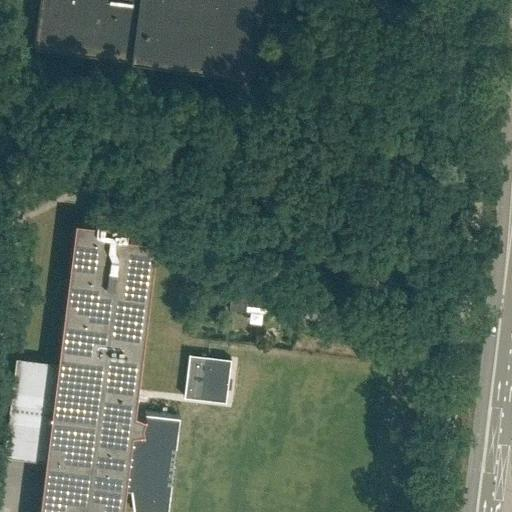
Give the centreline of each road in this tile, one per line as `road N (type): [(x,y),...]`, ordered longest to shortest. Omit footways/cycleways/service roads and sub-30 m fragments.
road 1 (tertiary): [(478,511),(507,283)]
road 2 (tertiary): [(511,93),(507,283)]
